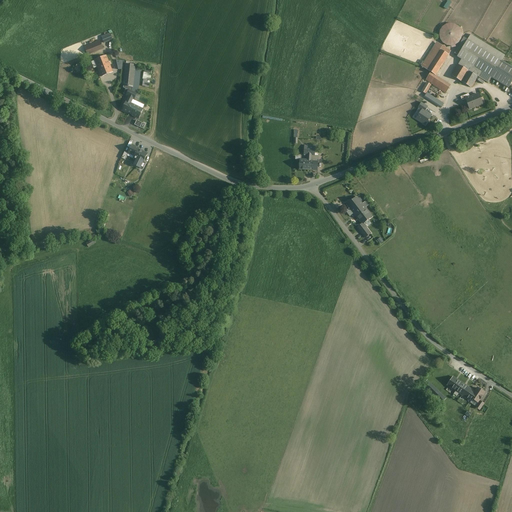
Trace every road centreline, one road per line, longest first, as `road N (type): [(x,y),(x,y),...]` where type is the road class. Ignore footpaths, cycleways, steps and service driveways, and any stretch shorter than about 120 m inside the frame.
road 1 (tertiary): [(0,69),(236,182),(311,185)]
road 2 (unclassified): [(311,185),(424,333),(511,395)]
road 3 (tertiary): [(311,185),(511,107)]
